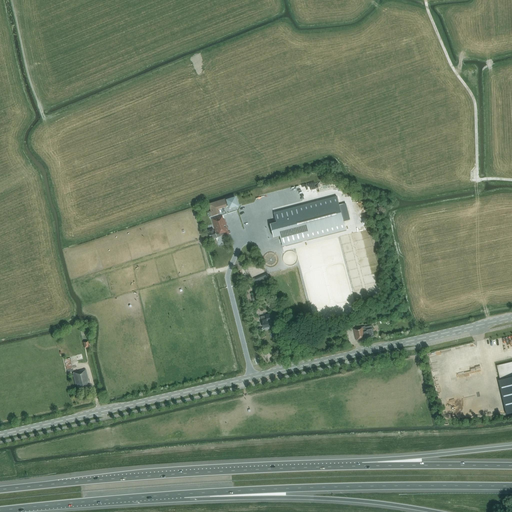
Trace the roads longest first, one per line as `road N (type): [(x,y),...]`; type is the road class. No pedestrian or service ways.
road 1 (tertiary): [(0,435),(511,317)]
road 2 (motorway): [(153,496),(511,486)]
road 3 (motorway): [(328,467),(0,490)]
road 4 (motorway): [(153,496),(306,497),(435,511)]
road 5 (motorway): [(511,446),(328,467)]
road 6 (motorway): [(511,465),(328,467)]
road 7 (motorway): [(0,510),(153,496)]
